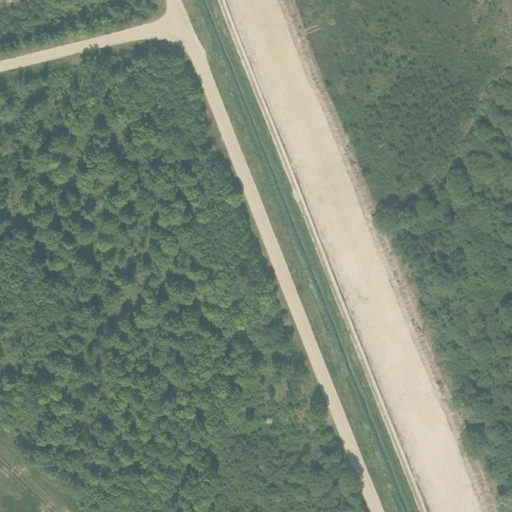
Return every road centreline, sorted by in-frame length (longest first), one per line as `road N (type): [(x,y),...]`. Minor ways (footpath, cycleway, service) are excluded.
road 1 (track): [(374,511),(176,18)]
road 2 (track): [(176,18),(0,66)]
